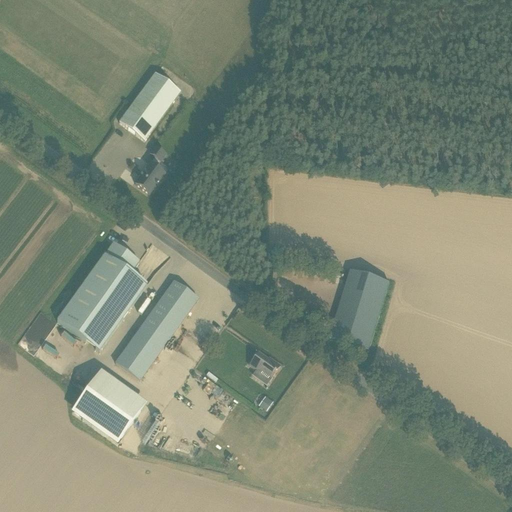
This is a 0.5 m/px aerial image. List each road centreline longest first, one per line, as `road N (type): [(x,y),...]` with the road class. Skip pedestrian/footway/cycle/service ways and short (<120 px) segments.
road 1 (unclassified): [(511,496),(0,122)]
road 2 (track): [(317,511),(119,457)]
